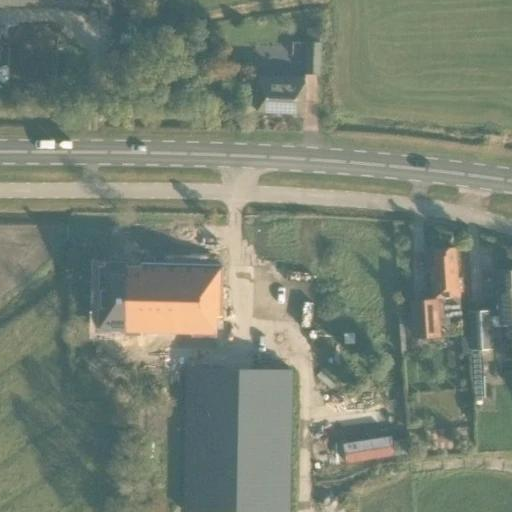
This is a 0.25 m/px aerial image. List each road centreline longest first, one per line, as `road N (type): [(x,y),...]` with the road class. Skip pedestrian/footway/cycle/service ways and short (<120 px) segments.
road 1 (unclassified): [(511,228),(338,200),(0,192)]
road 2 (primary): [(511,183),(310,159),(0,153)]
